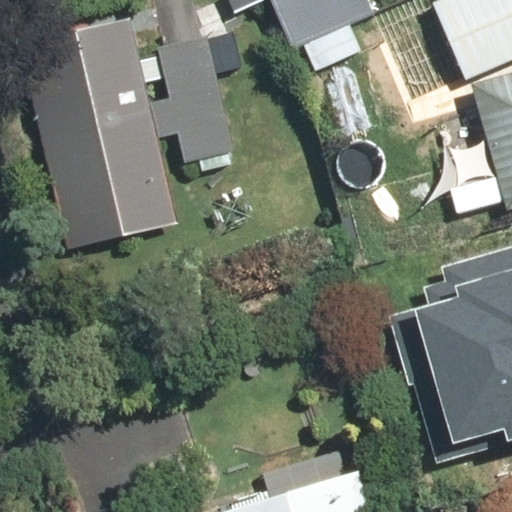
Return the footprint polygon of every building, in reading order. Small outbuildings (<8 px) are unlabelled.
[(511,0),(430,0),(463,81),(471,78),(511,60),(511,0)] [(12,45),(62,249),(179,221),(159,139),(177,135),(184,164),(230,153),(203,37),(158,48),(170,99),(146,105),(125,18),(12,45)] [(352,21),(297,44),(310,75),(366,52),(352,21)] [(511,70),(470,81),(504,211),(511,209),(511,70)] [(356,71),(322,77),(335,148),(369,141),(356,71)] [(388,308),(433,457),(500,437),(508,465),(511,464),(511,235),(439,257),(443,270),(418,278),(424,298),(388,308)] [(378,511),(365,468),(224,511),(378,511)]
